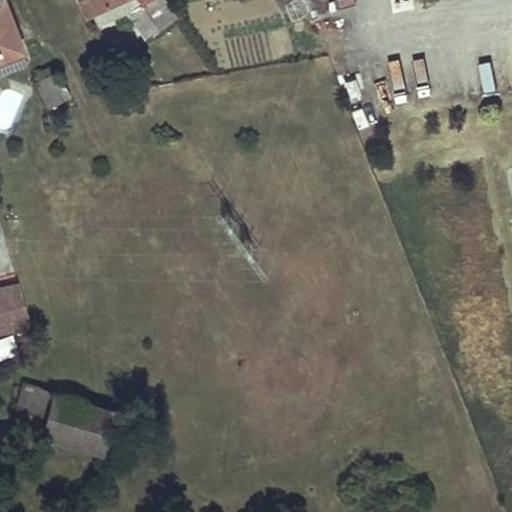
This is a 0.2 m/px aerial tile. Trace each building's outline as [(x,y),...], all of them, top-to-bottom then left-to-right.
[(0,0),(0,56),(22,48),(2,0),(0,0)] [(79,0),(86,15),(119,0),(79,0)] [(163,0),(139,0),(158,28),(176,17),(166,3),(163,0)] [(22,48),(0,56),(0,65),(25,56),(22,48)] [(50,106),(69,96),(57,71),(37,82),(50,106)] [(19,283),(0,287),(0,330),(29,324),(19,283)] [(53,392),(24,384),(12,427),(41,435),(53,392)] [(84,400),(53,392),(41,435),(72,444),(84,400)] [(112,408),(84,400),(72,444),(100,452),(112,408)] [(124,412),(112,408),(100,452),(112,455),(124,412)]
